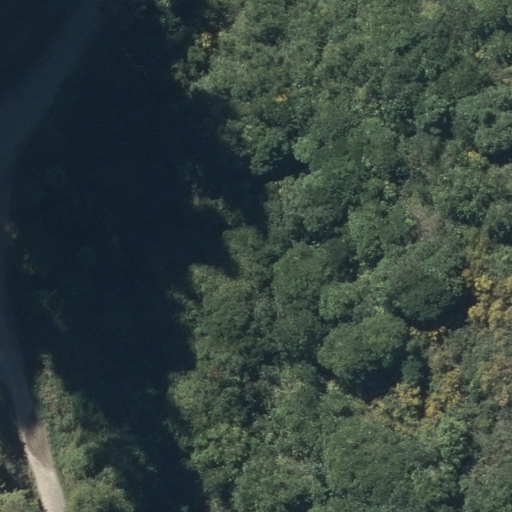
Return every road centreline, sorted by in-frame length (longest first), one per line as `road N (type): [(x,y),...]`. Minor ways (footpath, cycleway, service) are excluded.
road 1 (track): [(0,311),(56,511)]
road 2 (track): [(82,0),(22,90),(0,150)]
